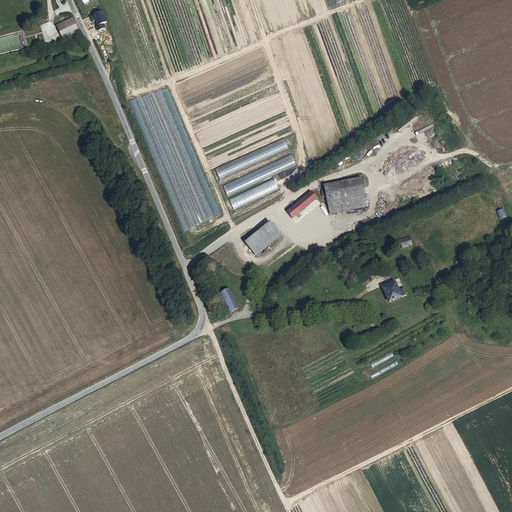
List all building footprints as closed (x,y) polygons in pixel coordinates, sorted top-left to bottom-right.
[(72,20),(63,24),(67,32),(60,35),(63,41),(79,34),(72,20)] [(63,24),(57,27),(60,35),(67,32),(63,24)] [(219,177),(289,151),(285,141),(215,167),(219,177)] [(445,149),(441,142),(424,152),(428,159),(445,149)] [(227,194),(297,167),(293,157),(223,184),(227,194)] [(233,209),(279,190),(274,180),(229,199),(233,209)] [(321,187),(326,216),(364,208),(359,180),(321,187)] [(297,205),(286,213),(291,219),(316,200),(311,193),(304,199),(301,195),(294,201),(297,205)] [(508,222),(504,207),(498,210),(502,225),(508,222)] [(250,229),(240,237),(252,252),(276,232),(268,222),(254,234),(250,229)] [(399,240),(401,247),(410,245),(412,245),(409,237),(399,240)] [(395,282),(382,288),(388,304),(402,298),(401,297),(407,295),(404,289),(401,290),(399,288),(398,289),(395,282)] [(228,289),(221,293),(230,312),(238,308),(228,289)] [(230,312),(221,293),(215,296),(225,314),(230,312)] [(417,302),(411,304),(417,317),(423,314),(417,302)]
